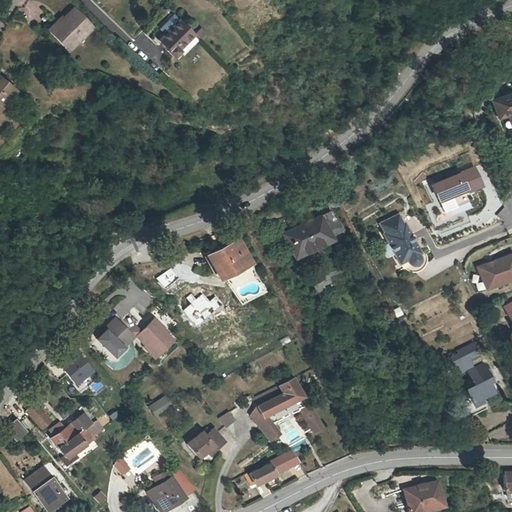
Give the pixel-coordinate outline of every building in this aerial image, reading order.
[(66,48),(79,35),(89,25),(73,9),(50,32),(66,48)] [(159,41),(168,50),(166,52),(173,59),(180,52),(178,51),(193,37),(179,21),(159,41)] [(92,28),(89,25),(79,35),(82,38),(92,28)] [(69,51),(82,38),(79,35),(66,48),(69,51)] [(0,103),(2,101),(0,99),(0,95),(11,83),(0,73),(0,103)] [(15,86),(11,83),(0,95),(0,99),(2,101),(15,86)] [(511,93),(493,99),(497,114),(507,111),(511,125),(511,124),(511,93)] [(332,216),(283,239),(294,261),(330,244),(331,246),(337,249),(343,246),(344,240),(332,216)] [(417,254),(419,253),(402,224),(400,225),(395,216),(376,227),(382,236),(380,236),(398,266),(399,265),(406,264),(407,265),(408,266),(409,266),(411,267),(413,266),(414,266),(416,265),(417,265),(418,263),(418,262),(419,261),(419,260),(419,258),(419,257),(418,255),(417,254)] [(212,267),(216,275),(219,275),(236,268),(237,269),(248,264),(238,242),(205,256),(211,267),(212,267)] [(511,258),(508,249),(474,264),(483,285),(511,272),(511,258)] [(425,263),(419,253),(417,254),(418,255),(419,257),(419,258),(419,260),(419,261),(418,262),(418,263),(417,265),(416,265),(414,266),(413,266),(411,267),(409,266),(408,266),(407,265),(406,264),(400,271),(402,272),(403,273),(405,273),(407,274),(409,274),(410,274),(412,274),(414,273),(416,273),(417,272),(419,271),(420,270),(421,269),(422,268),(423,267),(424,266),(424,264),(425,263)] [(511,296),(503,302),(511,316),(511,315),(511,320),(511,296)] [(132,336),(129,333),(127,330),(116,317),(108,324),(110,327),(105,332),(104,331),(97,337),(112,353),(132,336)] [(156,318),(142,331),(138,335),(155,354),(173,339),(167,332),(166,332),(162,328),(164,326),(156,318)] [(129,333),(130,332),(133,336),(138,335),(142,331),(136,324),(127,330),(129,333)] [(468,392),(457,396),(465,413),(485,405),(481,395),(493,390),(489,380),(492,378),(485,362),(474,366),(469,355),(479,351),(474,340),(458,347),(459,350),(449,355),(452,363),(457,360),(461,368),(466,366),(471,375),(462,379),(468,392)] [(77,350),(60,364),(76,383),(93,369),(77,350)] [(134,368),(127,373),(133,380),(139,374),(134,368)] [(278,434),(271,424),(270,423),(265,416),(294,400),(301,396),(291,379),(252,401),(255,406),(249,413),(269,440),(278,434)] [(157,417),(174,407),(166,395),(150,406),(157,417)] [(308,402),(300,407),(312,430),(321,425),(308,402)] [(19,419),(27,413),(38,425),(46,418),(33,403),(24,410),(21,405),(12,412),(19,419)] [(82,411),(71,420),(78,428),(79,430),(84,426),(91,421),(82,411)] [(226,425),(235,418),(229,411),(219,416),(226,425)] [(13,417),(4,424),(13,436),(22,429),(13,417)] [(91,421),(84,426),(90,434),(102,426),(96,417),(91,421)] [(47,428),(51,434),(62,426),(58,420),(47,428)] [(49,436),(62,454),(68,450),(90,434),(84,426),(79,430),(78,428),(71,420),(62,426),(51,434),(49,436)] [(215,447),(223,440),(212,427),(205,434),(202,430),(187,443),(197,456),(212,444),(215,447)] [(289,465),(292,470),(301,466),(291,449),(266,462),(266,463),(260,466),(259,464),(255,466),(256,468),(248,471),(254,482),(289,465)] [(73,457),(68,450),(62,454),(59,456),(64,463),(73,457)] [(115,471),(123,472),(124,463),(117,462),(115,471)] [(147,490),(158,509),(192,490),(181,471),(178,464),(168,469),(171,476),(170,476),(166,479),(162,472),(154,476),(158,483),(147,490)] [(42,466),(24,479),(46,509),(64,496),(42,466)] [(305,474),(301,466),(292,470),(297,479),(305,474)] [(502,469),(501,488),(511,488),(511,469),(506,469),(502,469)] [(408,511),(428,507),(442,503),(436,478),(424,481),(421,481),(419,481),(416,482),(415,483),(403,486),(408,511)]
